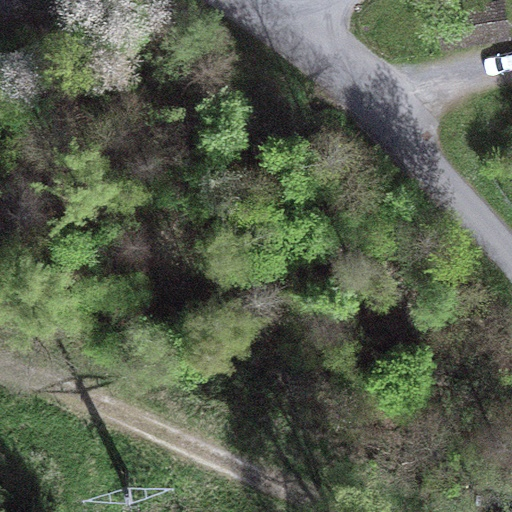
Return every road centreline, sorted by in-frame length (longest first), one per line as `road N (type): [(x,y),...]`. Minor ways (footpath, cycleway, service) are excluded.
road 1 (track): [(0,363),(61,384),(327,511)]
road 2 (residential): [(511,260),(380,112),(266,24)]
